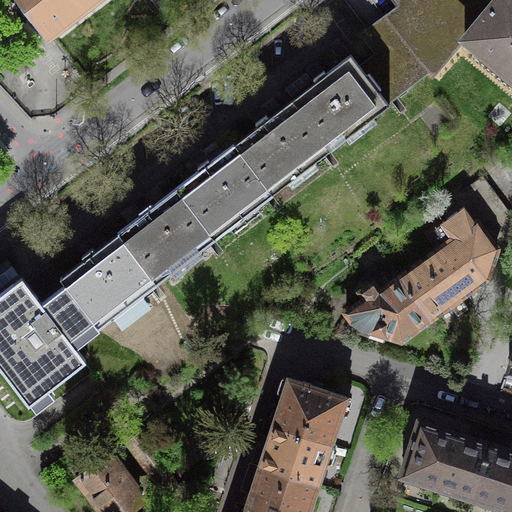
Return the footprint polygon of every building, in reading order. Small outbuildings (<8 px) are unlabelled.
[(92,0),(24,0),(30,7),(50,33),(92,0)] [(434,77),(498,0),(391,0),(396,6),(406,18),(393,28),(422,66),(428,71),(434,77)] [(511,79),(511,0),(498,0),(434,77),(435,77),(465,40),(511,79)] [(316,82),(292,100),(330,149),(388,105),(387,103),(411,85),(428,71),(422,66),(393,28),(406,18),(396,6),(377,21),(366,29),(375,41),(383,51),(361,68),(351,55),(327,74),(324,70),(319,74),(313,79),(316,82)] [(258,126),(234,144),(272,194),(330,149),(292,100),(269,118),(266,115),(261,119),(255,123),(258,126)] [(176,188),(214,238),(272,194),(234,144),(211,162),(208,159),(203,163),(198,167),(200,170),(176,188)] [(452,238),(400,276),(431,319),(472,289),(487,278),(498,248),(493,242),(511,227),(511,218),(482,177),(455,197),(463,208),(441,224),(452,238)] [(142,215),(119,233),(156,282),(214,238),(176,188),(153,206),(150,203),(145,207),(140,211),(142,215)] [(66,285),(97,326),(98,327),(156,282),(119,233),(95,251),(92,247),(87,251),(82,255),(84,259),(60,277),(66,285)] [(401,340),(431,319),(400,276),(380,290),(374,282),(367,287),(361,292),(365,298),(346,312),(353,322),(360,327),(371,330),(378,325),(385,335),(401,340)] [(97,326),(66,285),(54,295),(41,304),(22,278),(0,294),(0,364),(29,402),(84,359),(73,345),(97,326)] [(289,377),(273,424),(331,442),(346,396),(317,387),(289,377)] [(473,496),(490,443),(455,432),(420,421),(403,474),(473,496)] [(267,444),(260,464),(318,483),(331,442),(273,424),(267,444)] [(143,434),(136,439),(129,444),(170,499),(183,489),(172,475),(173,474),(143,434)] [(511,509),(511,450),(490,443),(473,496),(511,509)] [(122,511),(140,499),(100,446),(86,457),(71,467),(104,511),(122,511)] [(244,511),(302,511),(313,482),(317,484),(318,483),(260,464),(248,500),(244,511)]
